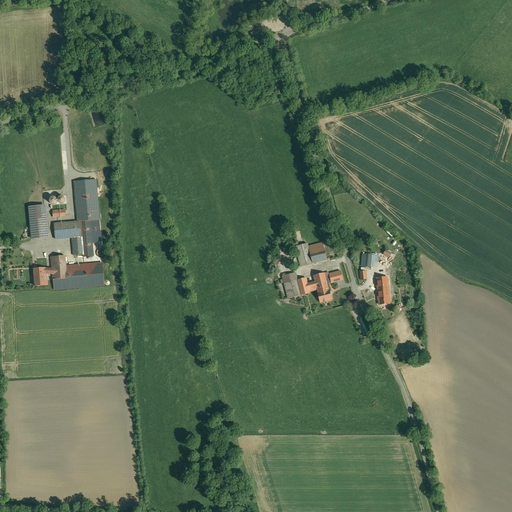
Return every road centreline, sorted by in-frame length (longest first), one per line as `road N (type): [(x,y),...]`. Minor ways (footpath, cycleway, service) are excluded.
road 1 (unclassified): [(282,35),(353,279),(403,385),(438,511)]
road 2 (unclassified): [(282,35),(0,122)]
